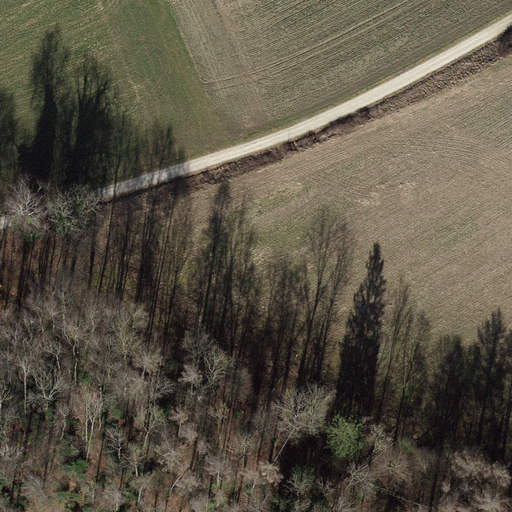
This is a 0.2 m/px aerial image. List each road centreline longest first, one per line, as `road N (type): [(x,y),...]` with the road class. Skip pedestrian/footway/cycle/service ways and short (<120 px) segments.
road 1 (track): [(511,20),(228,158),(0,217)]
road 2 (track): [(228,158),(161,0)]
